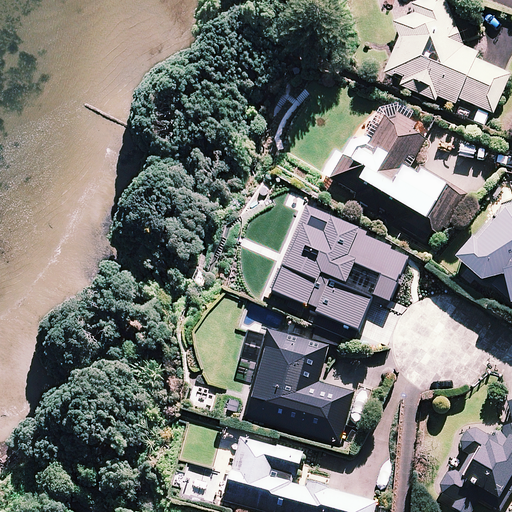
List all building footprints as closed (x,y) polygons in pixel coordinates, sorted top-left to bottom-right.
[(461,51),(443,0),(437,0),(413,8),(415,19),(394,26),(399,45),(382,83),(435,105),(437,101),(454,109),(457,102),(493,118),(510,79),(474,64),(477,58),(461,51)] [(441,231),(446,234),(465,199),(410,169),(428,135),(389,114),(367,154),(360,150),(351,165),(342,160),(329,185),(356,199),(353,204),(376,216),(379,212),(396,221),(393,226),(427,244),(432,235),(438,238),(441,231)] [(511,217),(487,224),(475,238),(474,243),(456,264),(481,290),(488,287),(511,307),(511,217)] [(362,282),(367,270),(370,271),(379,249),(376,248),(318,224),(314,236),(309,248),(301,245),(275,309),(301,320),(299,323),(353,345),(356,337),(371,343),(387,304),(367,296),(371,285),(362,282)] [(283,316),(243,303),(237,321),(277,335),(283,316)] [(328,350),(266,334),(243,422),(340,448),(353,396),(318,387),(328,350)] [(511,407),(508,409),(511,421),(511,428),(502,430),(494,444),(470,430),(457,451),(470,459),(459,478),(448,472),(435,493),(456,505),(452,511),(473,511),(479,503),(493,511),(495,511),(511,482),(511,407)] [(294,487),(295,483),(302,458),(242,441),(224,504),(251,511),(374,511),(376,506),(307,487),(306,491),(294,487)]
